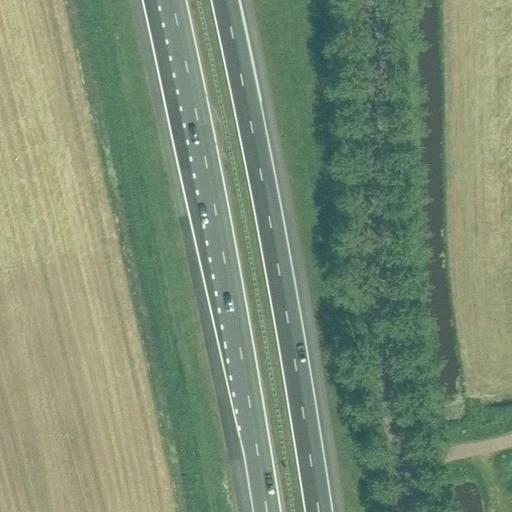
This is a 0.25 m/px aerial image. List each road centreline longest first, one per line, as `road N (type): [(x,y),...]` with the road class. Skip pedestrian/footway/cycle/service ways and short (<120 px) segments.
road 1 (motorway): [(172,0),(269,511)]
road 2 (motorway): [(320,511),(226,0)]
road 3 (unclassified): [(412,511),(381,311),(374,0)]
